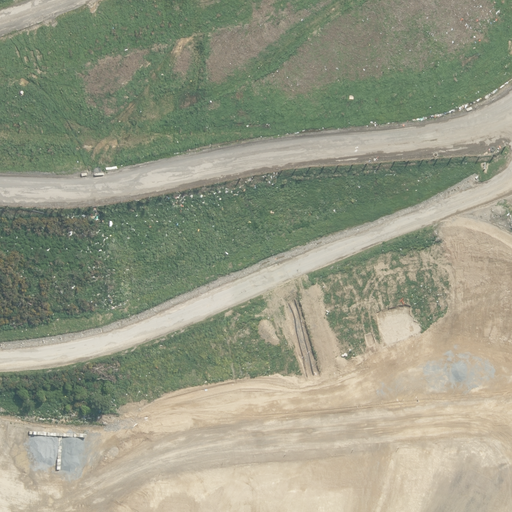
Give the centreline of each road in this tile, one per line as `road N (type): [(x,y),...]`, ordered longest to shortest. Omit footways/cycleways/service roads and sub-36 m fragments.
road 1 (track): [(0,190),(384,144),(498,126),(511,116)]
road 2 (track): [(511,411),(404,495)]
